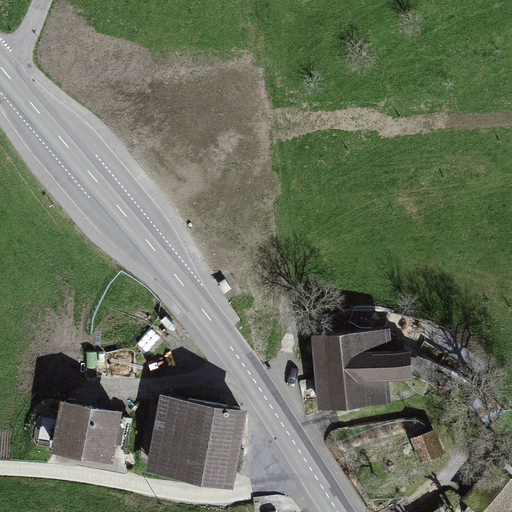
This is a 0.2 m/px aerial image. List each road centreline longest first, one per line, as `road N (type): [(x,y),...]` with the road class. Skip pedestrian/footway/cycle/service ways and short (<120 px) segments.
road 1 (tertiary): [(339,511),(198,302),(0,65)]
road 2 (track): [(309,465),(238,494),(206,496),(0,468)]
